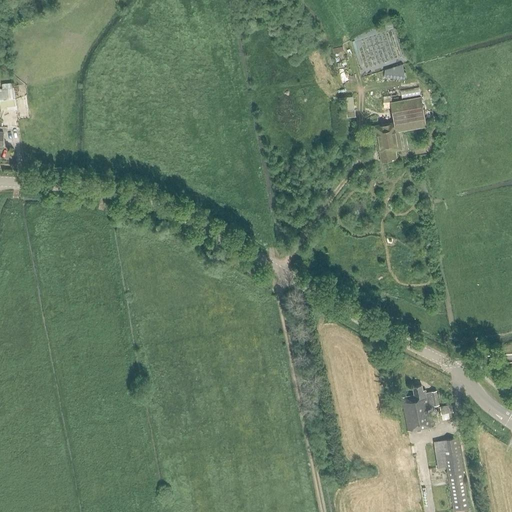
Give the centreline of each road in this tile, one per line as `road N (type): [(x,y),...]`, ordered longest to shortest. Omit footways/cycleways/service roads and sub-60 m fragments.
road 1 (tertiary): [(508,420),(449,366),(177,214),(86,188),(0,182)]
road 2 (track): [(322,511),(279,291),(284,273)]
road 3 (track): [(280,271),(355,167),(361,124)]
